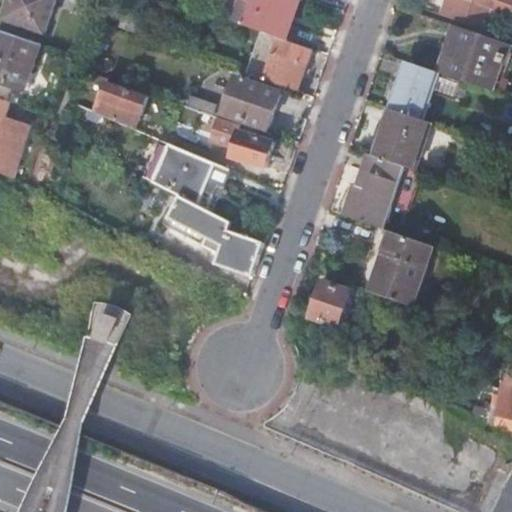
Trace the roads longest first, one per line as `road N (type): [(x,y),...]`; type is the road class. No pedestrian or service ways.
road 1 (primary): [(364,511),(0,354)]
road 2 (residential): [(385,0),(256,373)]
road 3 (motorway): [(173,511),(0,438)]
